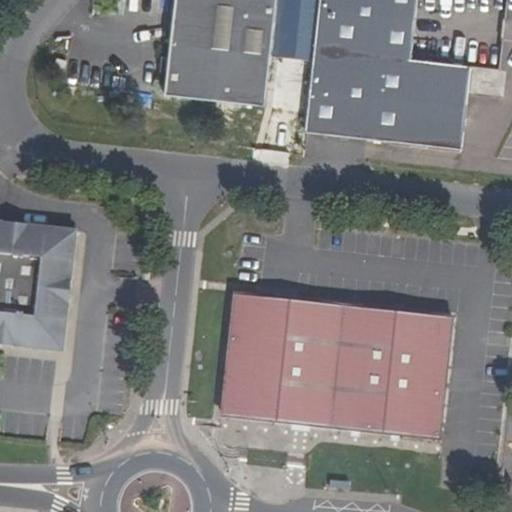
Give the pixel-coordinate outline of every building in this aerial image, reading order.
[(166,98),(266,109),(277,0),(176,0),(170,59),(168,75),(166,98)] [(461,151),(470,68),(412,60),(417,0),(320,0),(306,133),(461,151)] [(168,75),(170,59),(162,58),(160,75),(168,75)] [(0,344),(63,352),(77,231),(0,222),(0,344)] [(453,318),(236,294),(223,415),(440,439),(453,318)]
